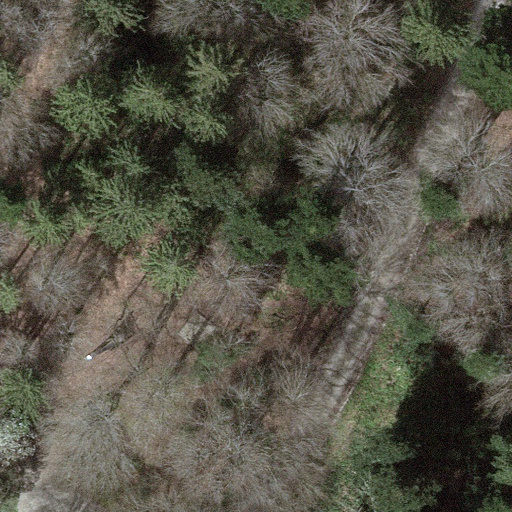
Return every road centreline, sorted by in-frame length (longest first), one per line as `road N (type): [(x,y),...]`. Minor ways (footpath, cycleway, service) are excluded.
road 1 (track): [(389,263),(311,416),(246,511)]
road 2 (track): [(497,0),(389,263)]
